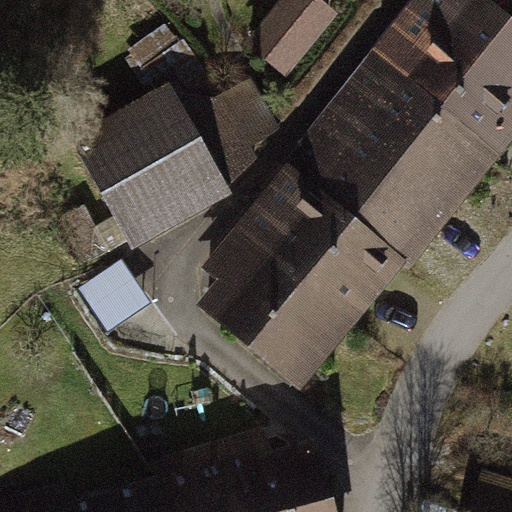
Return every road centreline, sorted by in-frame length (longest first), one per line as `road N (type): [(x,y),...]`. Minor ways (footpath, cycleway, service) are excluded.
road 1 (residential): [(399,0),(185,279),(188,320),(385,483)]
road 2 (residential): [(511,269),(457,331),(385,483)]
